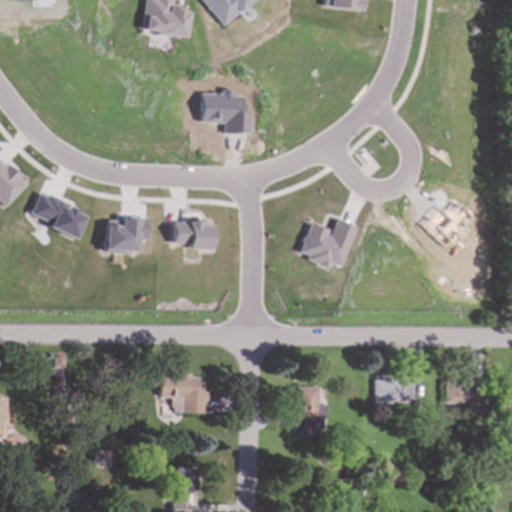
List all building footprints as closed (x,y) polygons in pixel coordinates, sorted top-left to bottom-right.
[(181,37),(184,12),(167,11),(168,0),(140,0),(138,33),(181,37)] [(251,0),(196,0),(219,27),(251,0)] [(357,12),(357,0),(320,0),(320,8),(357,12)] [(0,207),(21,184),(0,164),(0,207)] [(70,239),(79,216),(55,207),(57,202),(34,193),(25,215),(45,223),(43,228),(70,239)] [(100,251),(132,252),(132,240),(141,240),(141,221),(101,219),(100,251)] [(350,227),(330,220),(326,232),(304,225),(295,253),(303,256),(301,261),(324,268),(325,263),(336,267),(350,227)] [(206,223),(168,222),(167,244),(182,245),(182,250),(205,251),(206,223)] [(202,414),(203,392),(194,392),(195,376),(176,376),(176,379),(156,379),(155,398),(178,398),(177,413),(202,414)] [(402,381),(368,382),(369,402),(403,401),(402,381)] [(439,405),(478,406),(478,388),(469,388),(469,382),(439,382),(439,405)] [(322,421),(323,406),(315,405),(315,388),(293,387),(292,420),(322,421)] [(185,511),(185,495),(189,495),(189,468),(171,468),(170,493),(175,493),(175,503),(168,503),(167,511),(185,511)]
